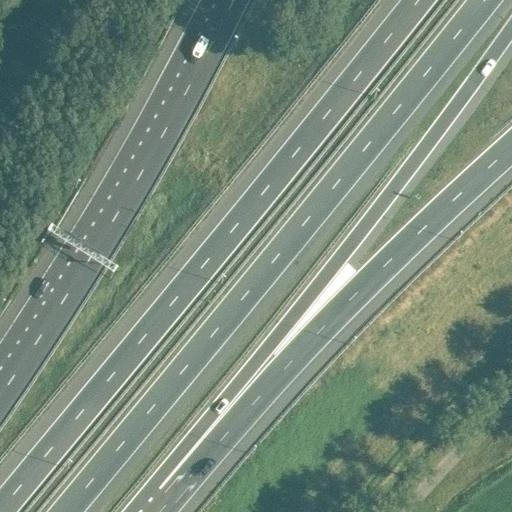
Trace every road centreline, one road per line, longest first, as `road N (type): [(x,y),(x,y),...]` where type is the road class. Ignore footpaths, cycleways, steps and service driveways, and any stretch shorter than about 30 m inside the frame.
road 1 (motorway): [(69,511),(486,0)]
road 2 (motorway): [(418,0),(1,511)]
road 3 (motorway): [(159,482),(511,26)]
road 4 (motorway): [(159,482),(234,420),(511,146)]
road 5 (motorway): [(232,0),(150,155),(0,394)]
road 6 (unclassified): [(412,511),(511,404)]
road 7 (track): [(75,0),(0,123)]
